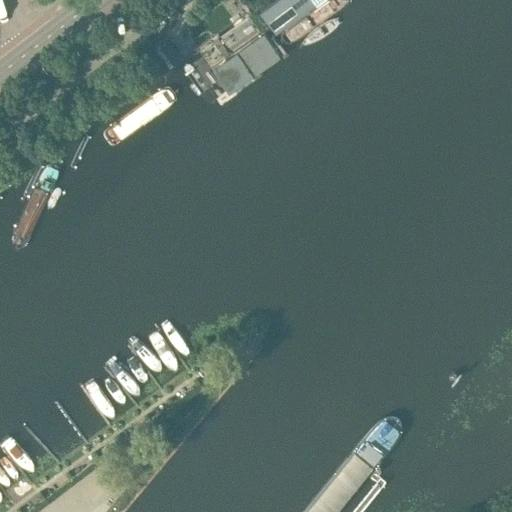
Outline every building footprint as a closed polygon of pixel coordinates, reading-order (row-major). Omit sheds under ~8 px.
[(272,0),(265,6),(273,17),(296,0),(272,0)] [(267,31),(253,11),(172,71),(187,91),(267,31)] [(168,75),(103,123),(114,137),(178,89),(168,75)] [(55,212),(66,218),(99,151),(87,145),(55,212)] [(25,150),(10,157),(17,171),(33,162),(25,150)] [(48,158),(4,243),(20,252),(64,166),(48,158)] [(6,191),(0,201),(0,228),(17,197),(6,191)]
